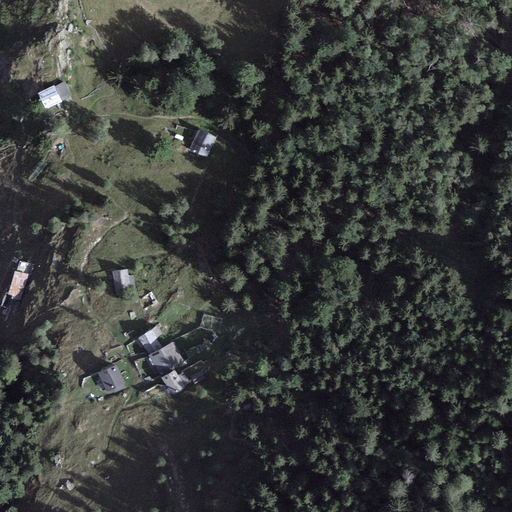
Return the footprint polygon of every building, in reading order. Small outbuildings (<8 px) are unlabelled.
[(38,94),(46,110),(62,102),(62,101),(71,96),(64,82),(55,87),(54,86),(38,94)] [(216,136),(198,128),(189,150),(207,158),(216,136)] [(112,271),(116,296),(136,293),(133,276),(129,277),(127,269),(112,271)] [(28,275),(14,271),(8,294),(21,298),(28,275)] [(220,331),(223,320),(205,315),(202,327),(220,331)] [(149,355),(162,348),(157,339),(162,334),(157,326),(151,330),(138,339),(149,355)] [(149,355),(148,355),(160,375),(184,362),(172,342),(162,348),(149,355)] [(116,364),(98,373),(109,396),(126,388),(124,384),(126,383),(116,364)] [(200,369),(190,375),(194,384),(205,378),(200,369)] [(176,370),(162,378),(172,396),(191,385),(184,372),(179,375),(176,370)]
